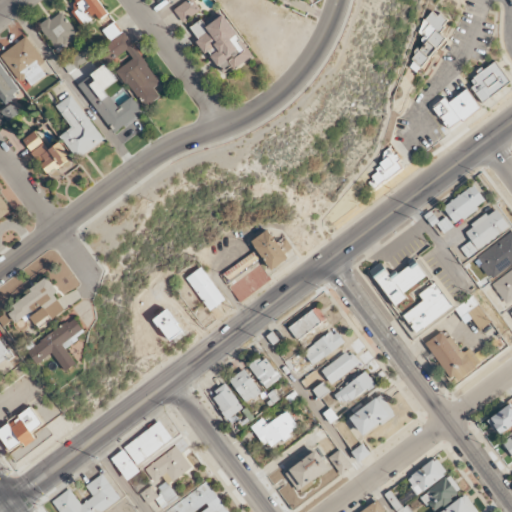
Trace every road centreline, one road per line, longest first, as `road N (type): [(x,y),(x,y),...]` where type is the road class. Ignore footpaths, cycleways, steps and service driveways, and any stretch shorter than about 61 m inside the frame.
road 1 (secondary): [(488,142),(0,511)]
road 2 (tertiary): [(336,0),(319,47),(270,103),(157,154),(0,270)]
road 3 (secondary): [(511,505),(330,261)]
road 4 (residential): [(328,511),(511,374)]
road 5 (residential): [(100,284),(0,153)]
road 6 (secondary): [(172,381),(269,511)]
road 7 (residential): [(222,126),(133,0)]
